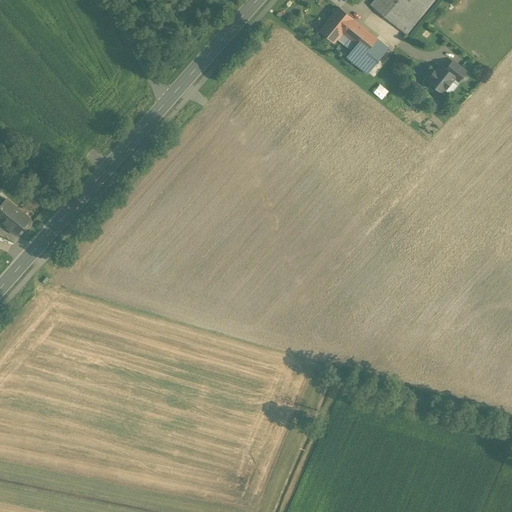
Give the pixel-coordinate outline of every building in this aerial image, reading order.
[(374,0),(370,5),(406,34),(434,0),(374,0)] [(387,49),(341,10),(322,33),(333,42),(342,32),(357,45),(347,56),(366,73),(387,49)] [(465,72),(452,61),(446,69),(454,77),(458,80),(465,72)] [(431,77),(428,81),(442,92),(454,77),(446,69),(440,65),(435,72),(434,71),(430,76),(431,77)] [(8,196),(0,204),(0,222),(15,236),(32,218),(8,196)]
